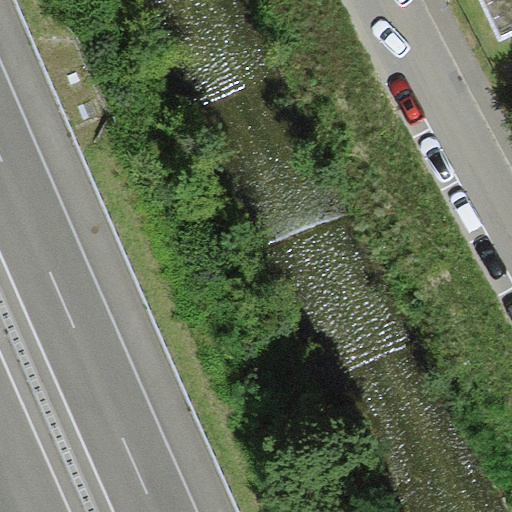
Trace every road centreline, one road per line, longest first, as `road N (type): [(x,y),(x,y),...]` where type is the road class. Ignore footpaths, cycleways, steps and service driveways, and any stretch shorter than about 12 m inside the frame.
road 1 (motorway): [(185,511),(0,117)]
road 2 (residential): [(382,0),(511,234)]
